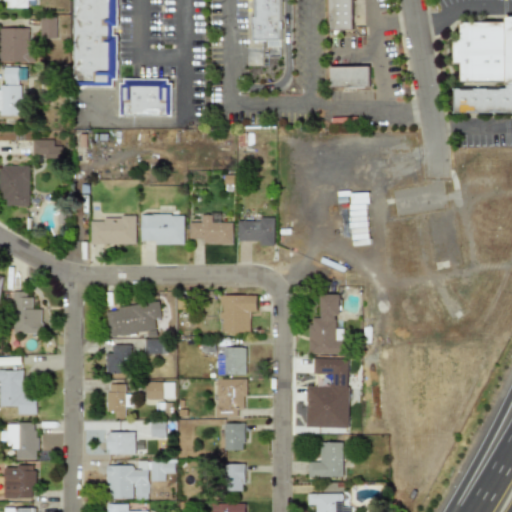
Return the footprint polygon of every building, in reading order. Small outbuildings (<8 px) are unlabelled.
[(27,8),(27,0),(34,0),(5,0),(6,8),(27,8)] [(74,0),(74,86),(112,87),(112,80),(116,80),(116,0),(74,0)] [(253,0),(253,40),(278,40),(278,0),(253,0)] [(328,0),(328,28),(350,28),(350,0),(328,0)] [(56,17),(40,17),(40,37),(55,38),(56,17)] [(461,24),(462,42),(454,42),(454,64),(460,64),(460,83),(503,82),(503,88),(453,88),(453,113),(511,113),(511,17),(506,17),(506,23),(461,24)] [(0,61),(31,61),(31,27),(0,27),(0,61)] [(0,85),(0,115),(20,115),(20,67),(4,67),(4,85),(0,85)] [(329,67),(329,87),(369,87),(369,67),(329,67)] [(122,79),(121,116),(167,117),(168,79),(122,79)] [(31,157),(59,157),(59,139),(31,139),(31,157)] [(29,206),(29,164),(0,164),(0,195),(7,195),(7,206),(29,206)] [(349,194),(350,233),(366,233),(366,193),(349,194)] [(183,245),(182,215),(140,216),(140,241),(153,241),(153,245),(183,245)] [(211,223),(211,216),(200,215),(200,223),(188,223),(188,239),(203,239),(202,244),(231,245),(231,223),(211,223)] [(89,219),(89,245),(135,244),(134,218),(89,219)] [(257,241),(257,245),(272,246),(273,218),(259,218),(259,221),(236,221),(236,241),(257,241)] [(40,310),(31,310),(31,294),(12,293),(11,334),(40,334),(40,310)] [(341,354),(341,329),(335,329),(335,316),(338,316),(338,295),(319,295),(319,318),(308,318),(308,354),(341,354)] [(255,312),(256,296),(220,296),(219,332),(249,332),(249,312),(255,312)] [(105,309),(107,336),(154,331),(153,320),(159,319),(158,303),(105,309)] [(142,354),(163,354),(164,340),(143,339),(142,354)] [(129,374),(129,345),(111,345),(111,353),(106,353),(106,373),(129,374)] [(244,347),(222,348),(222,355),(216,355),(216,375),(245,375),(244,347)] [(346,428),(348,359),(312,359),(312,374),(331,375),(331,386),(305,386),(305,427),(346,428)] [(0,406),(17,407),(17,414),(35,415),(35,396),(22,396),(22,371),(0,370),(0,406)] [(215,417),(236,418),(236,409),(244,409),(245,380),(215,379),(215,417)] [(173,382),(144,382),(144,399),(172,400),(173,382)] [(124,385),(106,384),(105,412),(113,412),(113,417),(123,417),(124,385)] [(149,421),(149,436),(172,437),(172,422),(149,421)] [(6,424),(6,449),(15,449),(15,460),(37,459),(37,431),(33,431),(33,423),(6,424)] [(223,451),(243,451),(243,424),(223,424),(223,451)] [(133,432),(106,433),(106,455),(134,454),(133,432)] [(307,462),(307,477),(342,477),(342,443),(319,443),(319,462),(307,462)] [(106,467),(105,499),(132,499),(132,500),(146,500),(147,462),(136,462),(136,467),(106,467)] [(149,481),(164,481),(164,473),(174,473),(173,462),(149,463),(149,481)] [(223,464),(223,491),(243,492),(243,465),(223,464)] [(3,467),(3,499),(35,499),(34,466),(3,467)] [(341,494),(307,494),(306,505),(314,505),(314,511),(348,511),(348,507),(341,507),(341,494)] [(210,511),(243,511),(244,504),(210,503),(210,511)]
